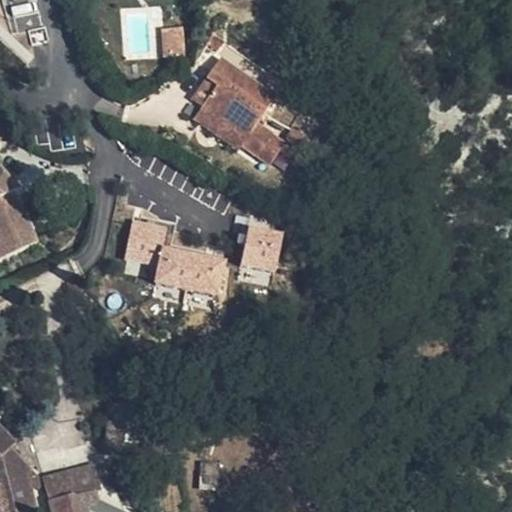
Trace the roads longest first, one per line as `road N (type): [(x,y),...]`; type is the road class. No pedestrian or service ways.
road 1 (residential): [(54,0),(73,65),(39,94),(0,75)]
road 2 (unknown): [(63,73),(105,216)]
